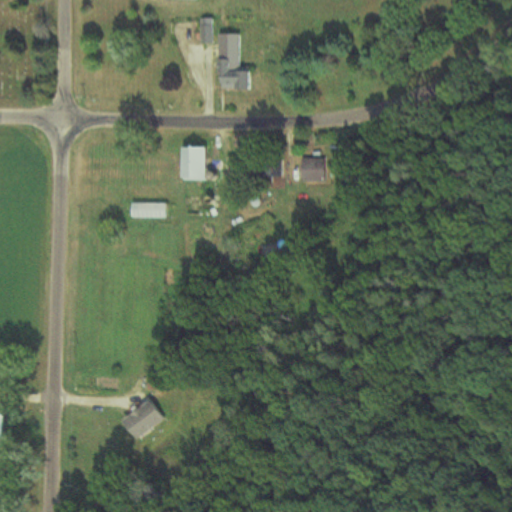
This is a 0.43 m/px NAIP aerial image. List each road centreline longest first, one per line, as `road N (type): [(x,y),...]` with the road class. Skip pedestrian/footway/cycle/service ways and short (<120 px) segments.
road 1 (residential): [(61,125),(323,124),(378,114),(441,88),(511,37)]
road 2 (residential): [(46,511),(61,125)]
road 3 (residential): [(61,125),(63,0)]
